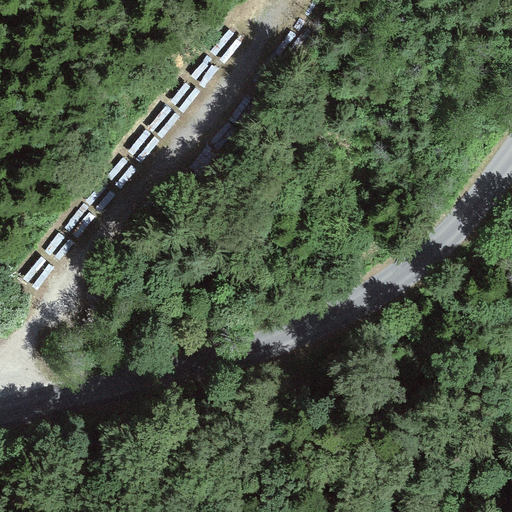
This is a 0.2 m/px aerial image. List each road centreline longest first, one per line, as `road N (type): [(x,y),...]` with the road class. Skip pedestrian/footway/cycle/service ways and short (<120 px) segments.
road 1 (tertiary): [(0,410),(169,374),(280,338),(385,286),(465,224),(511,161)]
road 2 (track): [(0,369),(290,0)]
